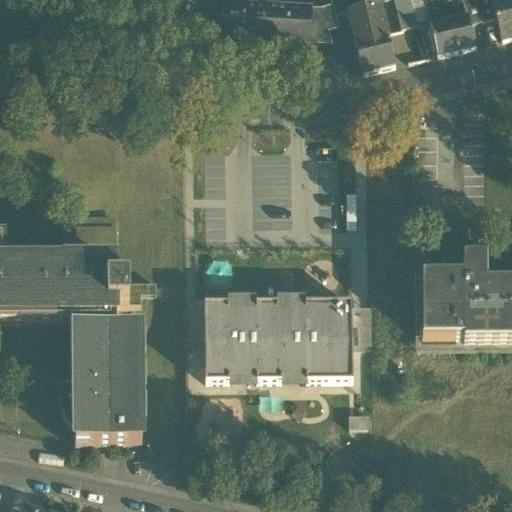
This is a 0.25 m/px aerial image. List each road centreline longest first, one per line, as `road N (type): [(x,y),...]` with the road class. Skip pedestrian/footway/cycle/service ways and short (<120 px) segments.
road 1 (residential): [(0,20),(230,108),(297,111),(511,66)]
road 2 (residential): [(0,476),(170,511)]
